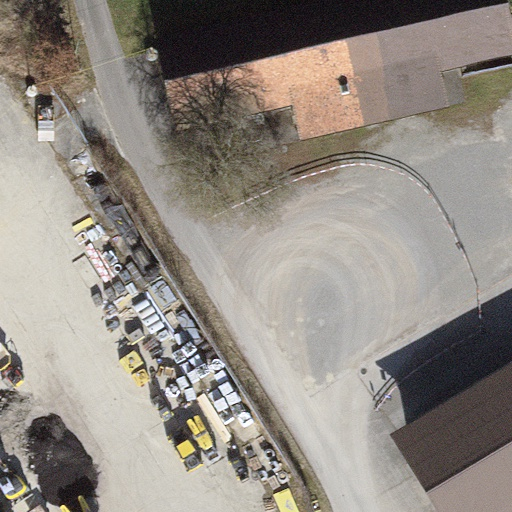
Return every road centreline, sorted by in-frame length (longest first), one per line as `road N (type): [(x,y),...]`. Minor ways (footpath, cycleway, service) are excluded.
road 1 (track): [(359,511),(128,126),(95,0)]
road 2 (track): [(272,366),(511,262)]
road 3 (track): [(128,126),(0,81)]
